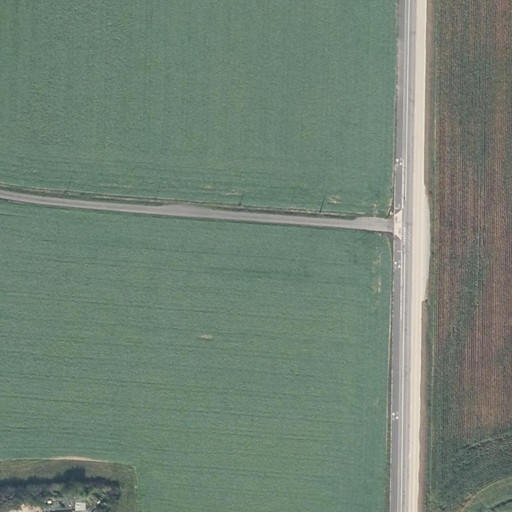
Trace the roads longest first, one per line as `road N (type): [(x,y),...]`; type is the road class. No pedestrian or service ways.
road 1 (unclassified): [(413,228),(0,195)]
road 2 (secondary): [(413,228),(408,511)]
road 3 (secondary): [(416,0),(413,228)]
